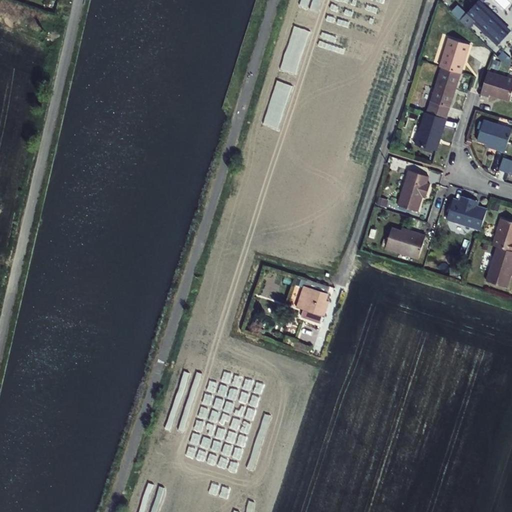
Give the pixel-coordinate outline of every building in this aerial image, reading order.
[(478,0),(456,0),(469,12),(480,1),(478,0)] [(480,1),(469,12),(505,49),(511,42),(511,41),(508,37),(510,34),(504,28),(505,26),(480,1)] [(447,34),(437,64),(442,66),(461,72),(471,41),(447,34)] [(442,66),(432,99),(451,105),(461,72),(442,66)] [(492,98),(493,94),(511,100),(511,77),(490,71),(483,96),(492,98)] [(425,113),(415,144),(437,150),(446,119),(425,113)] [(511,135),(511,127),(485,119),(478,140),(497,146),(496,150),(506,153),(511,135)] [(501,175),(511,178),(511,164),(505,162),(501,175)] [(409,168),(398,204),(418,210),(423,195),(426,196),(430,182),(427,181),(429,174),(409,168)] [(454,195),(448,215),(483,226),(489,205),(472,200),(473,195),(463,192),(462,197),(454,195)] [(511,216),(502,213),(493,242),(499,243),(511,247),(511,216)] [(397,224),(391,245),(423,254),(431,230),(415,225),(414,229),(397,224)] [(511,247),(499,243),(488,277),(509,283),(511,274),(511,247)] [(317,289),(305,285),(295,316),(304,319),(302,327),(318,332),(320,325),(307,320),(317,289)] [(328,302),(330,294),(317,289),(307,320),(320,325),(324,326),(332,304),(328,302)]
